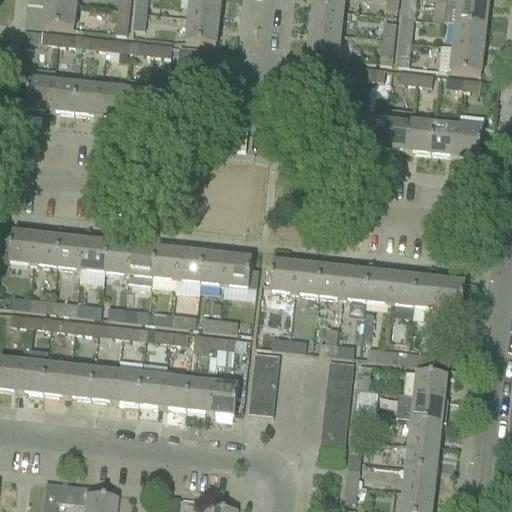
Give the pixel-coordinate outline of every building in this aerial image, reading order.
[(47,0),(46,8),(76,11),(77,0),(47,0)] [(128,0),(120,0),(118,16),(130,17),(132,0),(128,0)] [(137,0),(135,18),(147,19),(149,1),(137,0)] [(194,0),(191,0),(189,24),(220,27),(222,3),(194,0)] [(314,0),(313,12),(344,15),(345,0),(314,0)] [(387,0),(385,15),(397,16),(398,0),(387,0)] [(459,0),(459,6),(489,9),(489,0),(459,0)] [(404,1),(402,19),(414,20),(416,2),(404,1)] [(444,29),(456,30),(486,33),(489,9),(459,6),(447,5),(444,29)] [(76,11),(46,8),(44,32),(74,36),(76,11)] [(313,12),(311,36),(341,39),(344,15),(313,12)] [(118,16),(116,34),(128,36),(130,17),(118,16)] [(135,18),(133,36),(145,37),(147,19),(135,18)] [(220,27),(189,24),(187,48),(217,51),(220,27)] [(384,28),(382,46),(393,47),(395,30),(384,28)] [(401,30),(399,48),(411,49),(413,32),(401,30)] [(456,30),(453,54),(483,57),(486,33),(456,30)] [(341,39),(311,36),(308,63),(338,66),(341,39)] [(41,50),(58,52),(59,40),(42,39),(41,50)] [(59,40),(58,52),(75,53),(76,42),(59,40)] [(88,55),(105,57),(106,46),(90,44),(88,55)] [(106,46),(105,57),(123,59),(124,48),(106,46)] [(382,46),(380,64),(391,65),(393,47),(382,46)] [(398,56),(397,66),(409,67),(411,49),(399,48),(398,56)] [(136,60),(153,62),(154,51),(137,49),(136,60)] [(154,51),(153,62),(170,64),(171,53),(154,51)] [(440,52),(438,76),(451,77),(451,79),(461,80),(481,82),(483,57),(453,54),(440,52)] [(178,53),(177,65),(201,68),(203,56),(178,53)] [(177,65),(176,78),(200,80),(201,68),(177,65)] [(319,69),(317,81),(342,84),(343,72),(319,69)] [(349,84),(366,86),(367,75),(350,73),(349,84)] [(367,75),(366,86),(383,88),(385,77),(367,75)] [(176,78),(174,90),(199,92),(200,80),(176,78)] [(396,90),(414,92),(415,80),(397,78),(396,90)] [(415,80),(414,92),(431,94),(432,82),(415,80)] [(317,81),(316,93),(340,96),(342,84),(317,81)] [(444,95),(461,97),(462,85),(445,83),(444,95)] [(26,115),(50,118),(54,88),(29,85),(26,115)] [(462,85),(461,97),(479,99),(480,87),(462,85)] [(50,118),(74,121),(77,90),(54,88),(50,118)] [(74,121),(98,123),(101,93),(77,90),(74,121)] [(174,90),(173,101),(173,102),(197,104),(199,92),(174,90)] [(98,123),(122,126),(125,96),(101,93),(98,123)] [(315,105),(339,108),(340,96),(316,93),(315,105)] [(122,126),(145,129),(149,98),(125,96),(122,126)] [(149,98),(145,129),(170,131),(170,126),(172,114),(173,102),(173,101),(149,98)] [(197,104),(173,102),(172,114),(196,116),(197,104)] [(337,120),(338,119),(339,108),(315,105),(313,117),(337,120)] [(196,116),(172,114),(170,126),(195,128),(196,116)] [(386,125),(382,155),(406,158),(410,128),(411,119),(387,116),(386,125)] [(313,117),(312,129),(336,132),(337,120),(313,117)] [(334,150),(358,153),(362,122),(338,119),(337,120),(336,132),(335,144),(334,150)] [(358,153),(382,155),(386,125),(362,122),(358,153)] [(406,158),(430,161),(433,130),(410,128),(406,158)] [(311,141),(335,144),(336,132),(312,129),(311,141)] [(430,161),(454,163),(457,133),(433,130),(430,161)] [(457,133),(454,163),(478,166),(481,136),(457,133)] [(9,269),(33,272),(37,241),(12,239),(9,269)] [(33,272),(57,274),(61,244),(37,241),(33,272)] [(57,274),(81,277),(84,247),(61,244),(57,274)] [(81,277),(80,289),(103,292),(105,280),(108,249),(84,247),(81,277)] [(105,280),(129,282),(132,252),(108,249),(105,280)] [(129,282),(128,291),(152,294),(153,285),(156,255),(132,252),(129,282)] [(153,285),(176,288),(180,257),(156,255),(153,285)] [(176,288),(200,290),(204,260),(180,257),(176,288)] [(1,258),(0,268),(8,269),(9,259),(1,258)] [(200,290),(224,293),(227,263),(204,260),(200,290)] [(252,265),(227,263),(224,293),(255,296),(257,278),(251,277),(252,265)] [(271,281),(269,298),(294,301),(297,271),(273,268),(271,281)] [(294,301),(317,303),(321,273),(297,271),(294,301)] [(317,303),(341,306),(345,276),(321,273),(317,303)] [(341,306),(365,309),(368,279),(345,276),(341,306)] [(365,309),(389,311),(392,281),(368,279),(365,309)] [(389,311),(413,314),(416,284),(392,281),(389,311)] [(413,314),(437,317),(440,286),(416,284),(413,314)] [(440,286),(437,317),(461,319),(464,289),(440,286)] [(11,315),(28,316),(29,305),(12,303),(11,315)] [(29,305),(28,316),(45,318),(46,307),(29,305)] [(59,320),(76,322),(77,310),(60,309),(59,320)] [(212,309),(210,320),(219,321),(220,310),(212,309)] [(77,310),(76,322),(93,324),(94,312),(77,310)] [(107,325),(124,327),(125,316),(108,314),(107,325)] [(125,316),(124,327),(141,329),(142,318),(125,316)] [(155,331),(172,333),(173,321),(156,319),(155,331)] [(9,331),(26,333),(27,322),(11,320),(9,331)] [(365,320),(362,347),(371,348),(374,321),(365,320)] [(173,321),(172,333),(189,334),(190,323),(173,321)] [(27,322),(26,333),(43,335),(45,324),(27,322)] [(57,337),(74,339),(75,327),(58,325),(57,337)] [(203,336),(219,338),(221,327),(204,325),(203,336)] [(75,327),(74,339),(91,341),(92,329),(75,327)] [(221,327),(219,338),(236,340),(238,328),(221,327)] [(105,342),(122,344),(123,333),(106,331),(105,342)] [(123,333),(122,344),(139,346),(140,335),(123,333)] [(153,347),(169,349),(171,338),(154,336),(153,347)] [(171,338),(169,349),(187,351),(188,340),(171,338)] [(200,353),(217,355),(218,343),(202,341),(200,353)] [(217,355),(215,371),(226,372),(232,373),(233,357),(234,357),(243,358),(244,346),(236,345),(218,343),(217,355)] [(270,356),(287,357),(289,346),(271,345),(270,356)] [(289,346),(287,357),(304,359),(305,348),(289,346)] [(318,361),(335,363),(336,352),(319,350),(318,361)] [(336,352),(335,363),(352,365),(353,354),(336,352)] [(365,366),(383,368),(384,357),(367,355),(365,366)] [(384,357),(383,368),(400,370),(401,359),(384,357)] [(254,360),(253,372),(277,374),(278,363),(254,360)] [(413,371),(430,373),(431,362),(414,360),(413,371)] [(431,362),(430,373),(448,375),(449,364),(431,362)] [(0,395),(19,398),(22,368),(0,365),(0,395)] [(19,398),(43,401),(46,370),(22,368),(19,398)] [(328,368),(327,380),(351,383),(353,371),(328,368)] [(43,401),(67,403),(70,373),(46,370),(43,401)] [(253,372),(252,384),(276,386),(277,374),(253,372)] [(358,379),(356,395),(368,397),(369,380),(370,373),(359,372),(358,379)] [(67,403),(91,406),(94,375),(70,373),(67,403)] [(91,406),(115,408),(118,378),(94,375),(91,406)] [(406,378),(404,401),(413,402),(443,405),(446,381),(415,377),(415,379),(406,378)] [(115,408),(138,411),(142,381),(118,378),(115,408)] [(327,380),(326,392),(350,395),(351,383),(327,380)] [(138,411),(162,414),(166,383),(142,381),(138,411)] [(162,414),(186,416),(189,386),(166,383),(162,414)] [(252,384),(250,396),(275,398),(276,386),(252,384)] [(186,416),(210,419),(213,389),(189,386),(186,416)] [(213,389),(210,419),(234,422),(238,391),(213,389)] [(326,392),(324,404),(349,407),(350,395),(326,392)] [(368,397),(356,395),(354,413),(366,414),(368,397)] [(250,399),(249,407),(273,410),(275,398),(250,396),(250,399)] [(380,398),(368,397),(366,414),(354,413),(353,422),(376,424),(380,398)] [(410,426),(413,402),(399,401),(396,424),(410,426)] [(413,402),(410,426),(440,429),(441,429),(445,429),(446,414),(442,414),(443,405),(413,402)] [(324,404),(323,416),(347,419),(349,407),(324,404)] [(249,407),(248,419),(271,422),(272,422),(273,410),(249,407)] [(323,416),(322,428),(346,431),(347,419),(323,416)] [(410,426),(407,450),(438,453),(440,429),(410,426)] [(353,427),(351,443),(362,445),(364,428),(353,427)] [(322,428),(320,440),(345,443),(346,431),(322,428)] [(320,440),(319,452),(343,455),(345,443),(320,440)] [(362,445),(351,443),(349,461),(360,462),(362,445)] [(407,450),(405,474),(435,477),(438,453),(407,450)] [(343,455),(319,452),(318,465),(342,467),(343,455)] [(347,474),(345,491),(357,492),(358,475),(347,474)] [(405,474),(402,497),(432,501),(435,477),(405,474)] [(44,490),(41,511),(55,511),(56,509),(58,509),(84,511),(83,511),(114,511),(115,505),(90,502),(91,495),(44,490)] [(357,492),(345,491),(344,508),(355,509),(357,492)] [(402,497),(400,511),(431,511),(432,501),(402,497)] [(163,503),(162,511),(176,511),(177,504),(163,503)]
